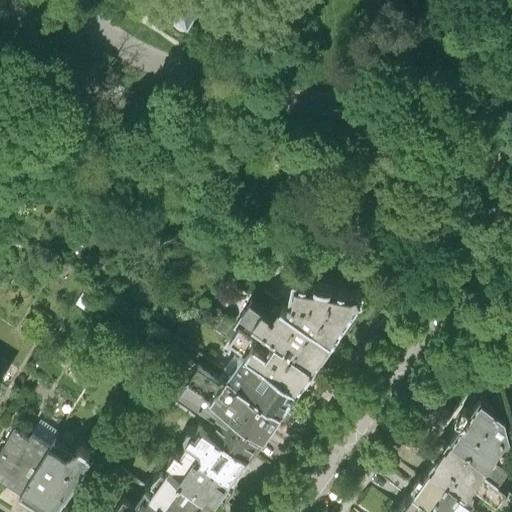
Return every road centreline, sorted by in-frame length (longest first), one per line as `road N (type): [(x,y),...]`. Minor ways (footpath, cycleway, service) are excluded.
road 1 (unclassified): [(82,0),(140,46),(309,99),(366,97),(408,73),(456,0)]
road 2 (residential): [(295,511),(511,205)]
